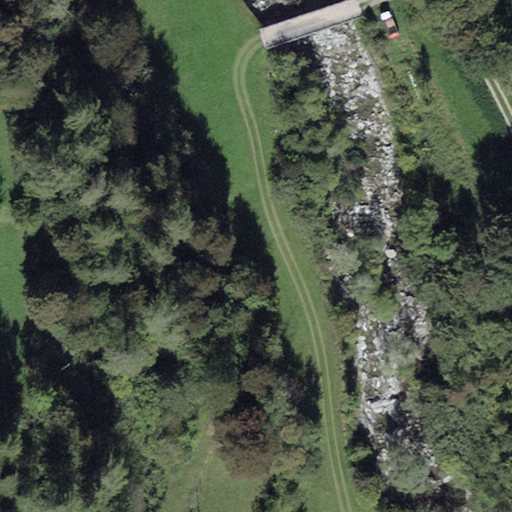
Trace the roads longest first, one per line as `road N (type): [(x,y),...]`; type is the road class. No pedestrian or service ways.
road 1 (track): [(511,143),(488,86),(444,23),(409,0)]
road 2 (track): [(392,0),(262,41),(246,71)]
